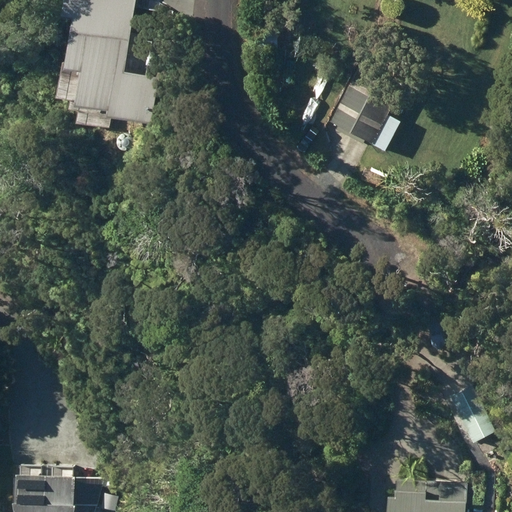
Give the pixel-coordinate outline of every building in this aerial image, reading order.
[(82,67),(74,107),(152,122),(161,76),(123,69),(136,0),(67,0),(65,14),(76,17),(67,64),(82,67)] [(333,96),(345,73),(328,65),(317,88),(333,96)] [(377,147),(405,92),(361,69),(333,124),(377,147)] [(475,382),(453,393),(474,438),(497,428),(475,382)] [(14,498),(16,511),(72,511),(75,504),(101,505),(105,476),(17,474),(14,498)] [(474,511),(474,499),(437,499),(437,491),(406,490),(406,497),(399,497),(399,511),(474,511)]
